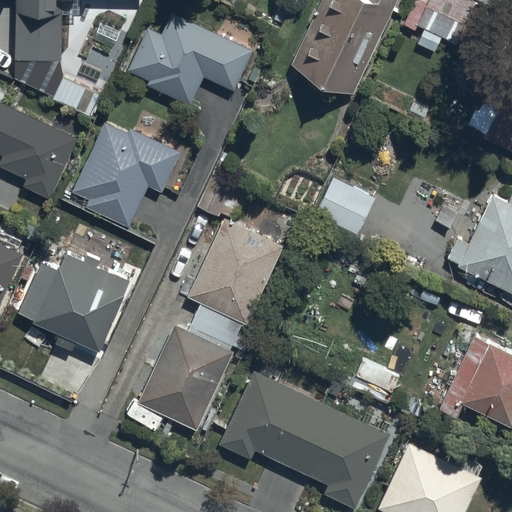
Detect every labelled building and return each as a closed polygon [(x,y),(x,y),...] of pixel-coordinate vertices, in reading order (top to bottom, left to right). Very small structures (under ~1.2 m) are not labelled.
[(16,0),(15,79),(54,97),(64,75),(60,62),(61,6),(56,6),(56,0),(16,0)] [(318,0),(291,60),(355,89),(395,0),(318,0)] [(476,0),(411,0),(400,28),(415,35),(420,24),(425,26),(419,40),(438,48),(443,35),(460,42),(476,0)] [(511,0),(485,0),(508,10),(511,0)] [(161,30),(146,23),(125,65),(149,77),(147,80),(189,102),(204,72),(232,86),(251,47),(172,8),(161,30)] [(99,20),(92,36),(112,44),(98,79),(109,83),(124,49),(113,44),(119,29),(99,20)] [(100,92),(64,75),(54,97),(91,113),(100,92)] [(506,82),(493,76),(479,105),(475,103),(466,121),(483,129),(482,132),(511,146),(511,77),(509,76),(506,82)] [(0,99),(0,151),(3,153),(0,159),(0,164),(27,177),(24,183),(49,194),(77,135),(0,99)] [(103,119),(71,187),(87,194),(83,202),(129,223),(148,182),(161,188),(180,148),(129,125),(126,130),(103,119)] [(211,170),(196,203),(218,213),(220,209),(233,215),(247,186),(211,170)] [(374,194),(331,173),(313,211),(356,231),(374,194)] [(450,225),(465,196),(440,183),(434,196),(446,203),(438,219),(450,225)] [(511,185),(506,197),(492,190),(468,239),(457,234),(447,254),(458,259),(457,261),(511,287),(511,185)] [(228,347),(241,318),(246,320),(283,241),(223,213),(186,292),(200,298),(186,327),(173,321),(137,397),(196,425),(232,349),(228,347)] [(0,227),(0,298),(23,251),(16,247),(21,237),(0,227)] [(39,255),(18,307),(33,314),(32,317),(59,329),(55,339),(72,346),(75,338),(99,347),(129,276),(96,263),(98,257),(84,251),(83,256),(64,248),(58,262),(39,255)] [(511,350),(472,332),(438,405),(456,413),(463,399),(511,422),(511,350)] [(219,440),(249,454),(253,446),(327,480),(323,491),(356,506),(389,432),(252,369),(219,440)] [(463,511),(481,472),(478,471),(481,464),(459,454),(456,461),(406,439),(377,506),(391,511),(463,511)]
